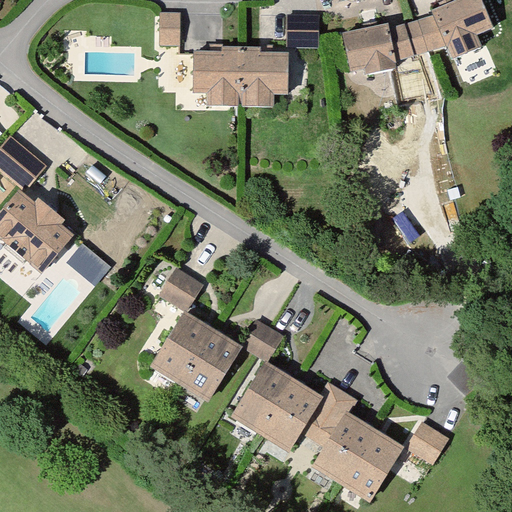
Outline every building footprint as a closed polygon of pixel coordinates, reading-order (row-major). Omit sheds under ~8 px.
[(426,17),(410,22),(419,50),(438,43),(445,59),(475,48),(472,38),(490,32),(476,0),(455,0),(424,11),(426,17)] [(158,16),(158,47),(176,47),(177,16),(158,16)] [(283,48),(311,48),(312,18),(283,18),(283,48)] [(380,24),(337,34),(344,72),(389,66),(387,59),(419,50),(410,22),(382,28),(380,24)] [(198,108),(235,108),(236,52),(214,52),(214,55),(186,55),(185,96),(198,96),(198,108)] [(266,52),(236,52),(235,108),(266,109),(266,97),(285,98),(285,56),(266,56),(266,52)] [(0,144),(0,173),(23,192),(41,169),(5,139),(0,144)] [(0,203),(0,243),(37,274),(67,239),(10,191),(0,203)] [(68,259),(95,283),(111,265),(83,241),(68,259)] [(156,296),(181,313),(198,288),(172,271),(156,296)] [(145,366),(206,404),(238,353),(176,315),(145,366)] [(252,325),(237,348),(260,363),(275,340),(252,325)] [(259,365),(226,418),(259,438),(291,385),(259,365)] [(291,385),(259,438),(286,454),(306,422),(318,401),(291,385)] [(326,388),(318,401),(306,422),(327,435),(339,415),(348,401),(326,388)] [(339,415),(327,435),(307,468),(369,505),(400,452),(339,415)] [(419,425),(402,449),(420,462),(437,438),(419,425)]
